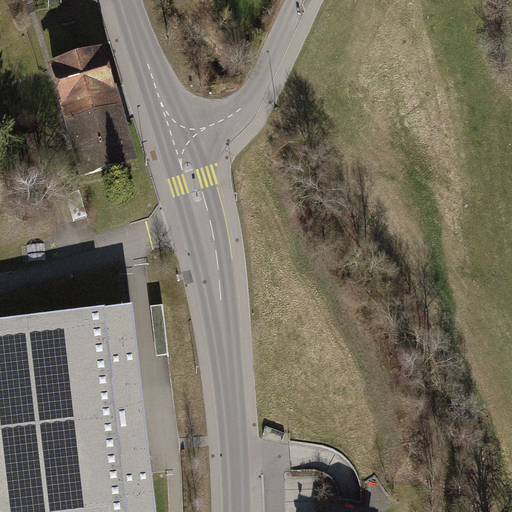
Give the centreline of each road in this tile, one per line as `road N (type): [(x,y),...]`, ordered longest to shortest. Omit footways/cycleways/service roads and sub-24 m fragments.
road 1 (tertiary): [(204,219),(222,306),(237,511)]
road 2 (residential): [(204,219),(0,285)]
road 3 (residential): [(300,0),(260,85),(227,125),(180,146)]
road 4 (tertiary): [(126,0),(180,146)]
